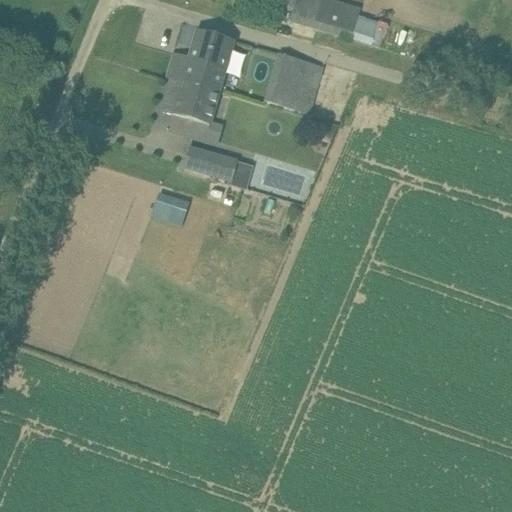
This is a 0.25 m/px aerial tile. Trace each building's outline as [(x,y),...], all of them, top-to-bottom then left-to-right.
[(350,41),(356,22),(360,10),(327,0),(295,0),(289,22),(350,41)] [(217,98),(227,61),(233,42),(195,31),(188,58),(173,54),(166,78),(171,80),(217,98)] [(310,113),(318,87),(323,68),(278,55),(264,101),(310,113)] [(209,126),(217,98),(171,80),(162,113),(173,116),(169,133),(193,139),(198,123),(209,126)] [(189,150),(183,169),(231,183),(237,163),(189,150)] [(187,228),(193,202),(162,194),(156,220),(187,228)]
